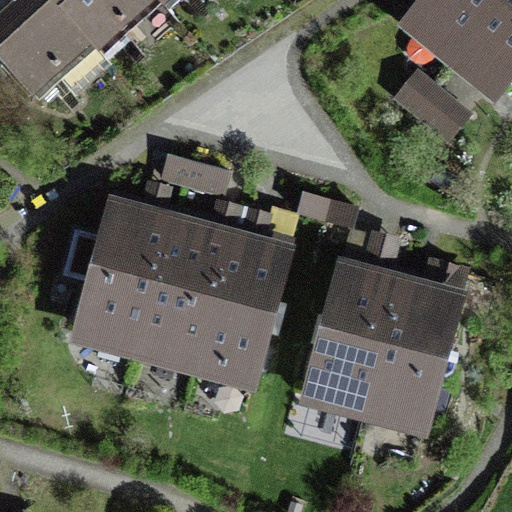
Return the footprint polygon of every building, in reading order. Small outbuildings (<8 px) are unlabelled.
[(0,76),(30,111),(93,55),(47,0),(16,0),(0,14),(0,76)] [(99,62),(159,12),(148,0),(47,0),(93,55),(99,62)] [(148,0),(159,12),(162,16),(181,0),(148,0)] [(461,57),(504,0),(416,0),(406,14),(461,57)] [(511,0),(504,0),(461,57),(506,91),(511,83),(511,0)] [(460,131),(407,88),(382,119),(434,162),(460,131)] [(139,347),(174,215),(108,197),(72,329),(139,347)] [(174,215),(139,347),(198,363),(234,231),(174,215)] [(234,231),(198,363),(257,379),(293,247),(234,231)] [(423,294),(398,288),(365,408),(423,424),(465,273),(432,264),(423,294)] [(301,391),(365,408),(398,288),(334,270),(301,391)]
